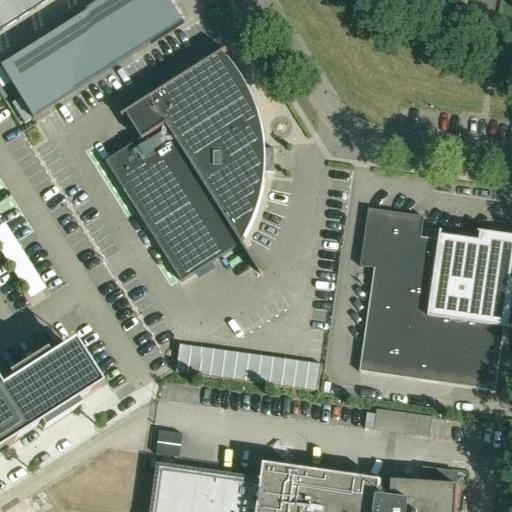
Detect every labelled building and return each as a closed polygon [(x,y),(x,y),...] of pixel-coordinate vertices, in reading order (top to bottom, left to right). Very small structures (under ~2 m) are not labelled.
[(0,0),(0,31),(49,0),(0,0)] [(0,68),(32,119),(185,22),(171,0),(105,0),(0,66),(0,68)] [(511,50),(497,49),(494,64),(511,66),(511,50)] [(228,60),(223,54),(228,52),(227,51),(122,117),(123,118),(127,115),(142,140),(106,163),(182,283),(241,245),(260,275),(262,274),(243,243),(248,234),(252,225),(257,215),(259,209),(260,203),(262,196),(264,188),(265,181),(265,173),(275,174),(275,150),(266,150),(265,145),(264,139),(263,133),(262,127),(261,122),(259,116),(256,105),(251,95),(249,90),(246,85),(243,80),(240,75),(233,65),(228,60)] [(511,237),(479,233),(479,234),(481,234),(480,242),(442,237),(442,232),(441,232),(439,241),(421,238),(424,218),(369,210),(360,267),(375,269),(360,373),(495,392),(504,329),(511,329),(511,327),(509,328),(511,307),(511,237)] [(0,387),(0,449),(39,425),(42,431),(80,408),(76,402),(101,386),(80,354),(76,357),(68,345),(48,357),(44,352),(7,375),(11,381),(0,387)] [(187,374),(191,347),(180,345),(176,373),(187,374)] [(187,374),(199,376),(203,348),(191,347),(187,374)] [(211,378),(215,350),(203,348),(199,376),(211,378)] [(226,352),(215,350),(211,378),(222,379),(226,352)] [(226,352),(222,379),(234,381),(238,353),(226,352)] [(238,353),(234,381),(246,383),(250,355),(238,353)] [(246,383),(257,385),(261,357),(250,355),(246,383)] [(261,357),(257,385),(269,386),(273,358),(261,357)] [(281,388),(285,360),(273,358),(269,386),(281,388)] [(281,388),(292,390),(296,362),(285,360),(281,388)] [(308,364),(296,362),(292,390),(304,391),(308,364)] [(308,364),(304,391),(317,393),(321,365),(308,364)] [(160,468),(153,511),(457,511),(459,488),(393,484),(391,499),(379,498),(381,484),(265,468),(263,483),(160,468)]
